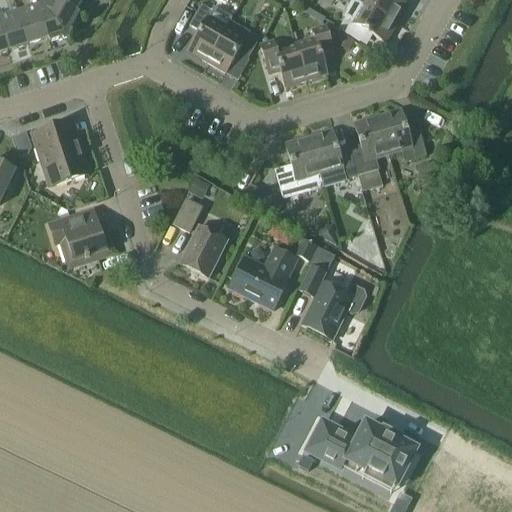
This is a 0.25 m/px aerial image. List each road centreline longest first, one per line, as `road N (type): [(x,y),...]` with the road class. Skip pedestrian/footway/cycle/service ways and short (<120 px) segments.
road 1 (residential): [(304,358),(155,286),(90,84)]
road 2 (residential): [(150,65),(260,125),(402,82),(449,0)]
